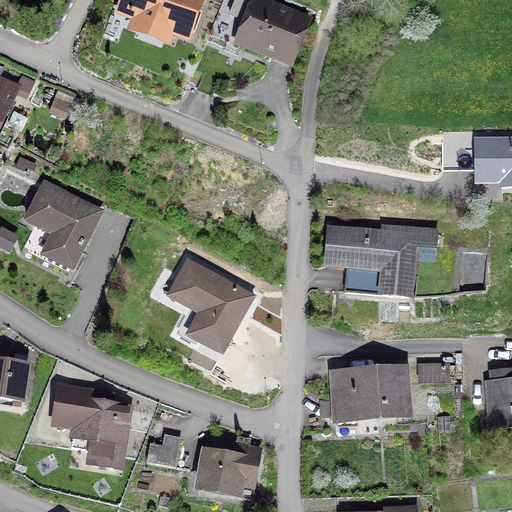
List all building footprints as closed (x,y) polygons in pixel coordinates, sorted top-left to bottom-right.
[(185,38),(199,0),(124,0),(120,12),(130,16),(135,27),(137,28),(147,23),(158,27),(162,37),(165,38),(175,34),(185,38)] [(246,26),(239,44),(288,64),(304,24),(256,5),(258,0),(257,0),(235,0),(228,18),(246,26)] [(17,94),(26,98),(32,85),(23,81),(17,94)] [(0,120),(14,91),(0,84),(0,120)] [(51,111),(65,116),(68,107),(54,102),(51,111)] [(500,188),(511,188),(511,139),(477,140),(477,184),(500,184),(500,188)] [(51,255),(73,267),(99,215),(43,187),(25,222),(59,240),(51,255)] [(380,237),(327,232),(324,268),(349,270),(347,295),(407,300),(409,278),(402,277),(405,246),(435,249),(436,236),(381,231),(380,237)] [(198,342),(220,355),(251,300),(187,265),(169,298),(210,321),(198,342)] [(0,401),(20,404),(26,367),(5,364),(6,355),(0,354),(0,401)] [(445,384),(455,384),(454,368),(419,369),(419,386),(445,385),(445,384)] [(401,416),(398,370),(373,372),(373,379),(331,380),(333,403),(320,403),(321,421),(360,418),(363,421),(374,420),(377,417),(401,416)] [(511,374),(491,376),(492,385),(486,386),(489,430),(511,428),(511,374)] [(120,447),(121,447),(127,410),(108,407),(110,397),(80,392),(79,402),(57,399),(53,427),(73,430),(72,439),(92,442),(88,465),(116,470),(120,447)] [(149,446),(145,465),(174,470),(179,442),(163,439),(161,449),(149,446)] [(235,500),(250,503),(259,454),(246,452),(248,443),(236,440),(235,450),(231,449),(232,447),(214,443),(212,454),(204,453),(197,489),(236,496),(235,500)]
